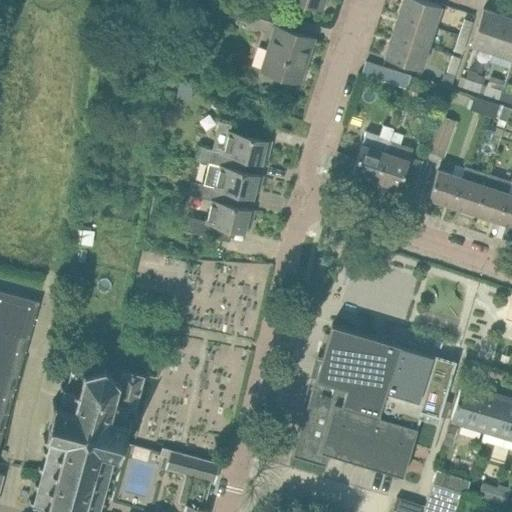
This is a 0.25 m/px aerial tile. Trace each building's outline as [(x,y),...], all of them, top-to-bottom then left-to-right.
[(275,9),(246,0),(244,0),(245,1),(242,0),(238,0),(233,18),(238,19),(237,21),(268,31),(275,9)] [(441,5),(440,5),(425,0),(402,0),(398,14),(434,26),(441,5)] [(504,15),(483,8),(471,44),(492,51),(504,15)] [(427,47),(434,26),(398,14),(391,35),(427,47)] [(511,57),(511,17),(504,15),(492,51),(511,57)] [(467,37),(472,21),(464,19),(459,34),(467,37)] [(309,53),(313,38),(275,26),(262,69),(300,82),(306,63),(304,62),(307,52),(309,53)] [(459,34),(453,51),(461,55),(467,37),(459,34)] [(384,56),(403,62),(421,68),(427,47),(391,35),(384,56)] [(451,54),(446,70),(455,74),(461,57),(451,54)] [(362,70),(361,73),(373,77),(377,64),(366,60),(366,62),(365,61),(362,70)] [(394,86),(406,89),(410,76),(398,72),(394,86)] [(479,93),(483,77),(468,72),(463,88),(479,93)] [(406,89),(418,93),(422,79),(410,76),(406,89)] [(502,91),(486,86),(483,95),(499,100),(502,91)] [(511,94),(505,93),(502,91),(499,100),(511,104),(511,94)] [(486,101),(474,97),(470,110),(481,114),(486,101)] [(509,108),(486,101),(481,114),(505,121),(509,108)] [(441,117),(429,151),(443,156),(454,121),(441,117)] [(238,170),(239,169),(242,157),(261,162),(262,156),(267,157),(271,140),(214,126),(208,149),(199,147),(196,159),(208,162),(238,170)] [(390,138),(385,136),(366,130),(352,172),(376,180),(390,138)] [(389,140),(376,180),(400,188),(406,169),(409,159),(413,148),(389,140)] [(203,183),(191,180),(189,188),(175,185),(174,190),(212,199),(212,200),(230,204),(233,192),(252,196),(254,190),(258,191),(262,175),(239,169),(238,170),(208,162),(203,183)] [(465,165),(461,176),(452,205),(475,212),(488,173),(465,165)] [(438,168),(428,197),(452,205),(461,176),(438,168)] [(475,212),(499,220),(508,191),(507,191),(511,181),(488,173),(475,212)] [(511,192),(508,191),(499,220),(511,224),(511,192)] [(254,209),(230,204),(212,200),(207,220),(187,216),(184,229),(221,239),(224,227),(243,231),(245,225),(250,226),(254,209)] [(0,440),(29,335),(30,335),(39,301),(5,292),(0,310),(0,440)] [(456,360),(332,323),(292,455),(326,465),(329,453),(403,475),(422,411),(439,416),(456,360)] [(120,453),(123,442),(128,424),(132,422),(130,419),(126,421),(124,420),(128,408),(133,409),(133,408),(135,408),(135,406),(134,405),(134,404),(143,376),(144,374),(142,373),(124,368),(122,368),(121,370),(114,368),(112,373),(106,367),(107,363),(103,362),(102,366),(86,370),(83,367),(80,369),(83,372),(78,389),(68,386),(69,382),(66,381),(65,385),(60,384),(59,388),(63,389),(60,402),(57,402),(55,398),(52,400),(54,404),(46,432),(43,434),(44,437),(48,435),(50,436),(47,449),(43,448),(42,451),(46,452),(42,465),(39,464),(38,468),(42,469),(38,482),(34,481),(33,484),(37,485),(33,499),(29,498),(28,502),(33,503),(32,506),(35,507),(36,504),(55,509),(54,511),(98,511),(101,503),(105,504),(106,500),(102,499),(106,486),(109,487),(110,484),(107,483),(110,469),(114,471),(115,467),(111,466),(115,454),(117,455),(119,458),(122,456),(120,453)] [(455,402),(450,419),(480,428),(484,429),(495,393),(490,392),(461,383),(455,402)] [(484,429),(482,439),(506,446),(508,447),(511,447),(511,398),(495,393),(484,429)] [(449,423),(443,443),(451,445),(458,426),(449,423)] [(220,462),(163,446),(160,454),(168,456),(165,468),(215,482),(220,462)] [(431,483),(461,492),(461,491),(465,493),(470,480),(436,468),(431,483)] [(431,483),(426,498),(427,499),(455,508),(461,492),(431,483)] [(403,511),(417,511),(421,504),(396,496),(396,498),(392,508),(403,511)] [(206,511),(207,509),(185,503),(182,511),(206,511)]
